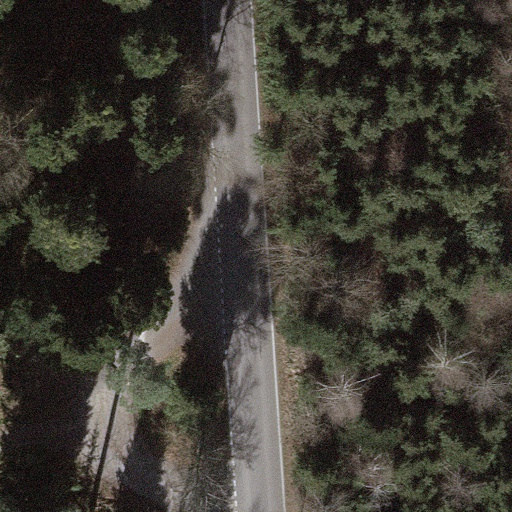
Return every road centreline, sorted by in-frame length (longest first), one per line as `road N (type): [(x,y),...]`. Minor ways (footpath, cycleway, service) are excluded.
road 1 (tertiary): [(246,511),(217,0)]
road 2 (track): [(0,454),(78,446),(198,511)]
